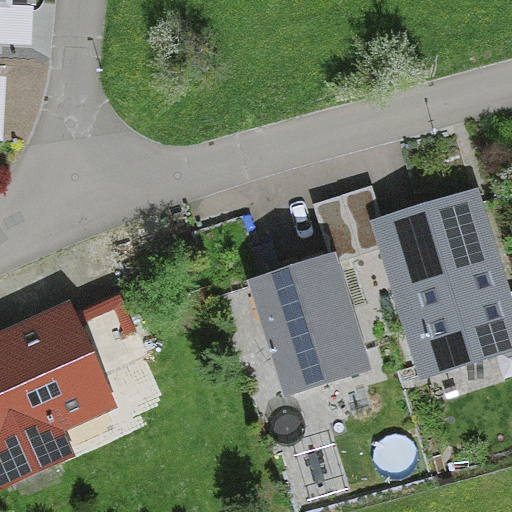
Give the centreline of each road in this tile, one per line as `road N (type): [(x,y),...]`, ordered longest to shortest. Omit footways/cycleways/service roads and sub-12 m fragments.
road 1 (residential): [(511,87),(80,205)]
road 2 (residential): [(81,0),(70,139),(80,205)]
